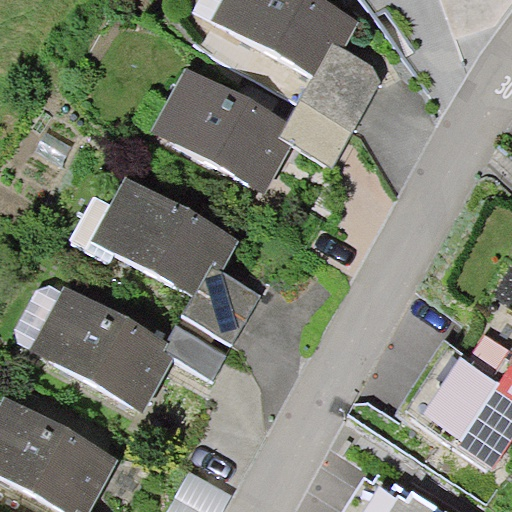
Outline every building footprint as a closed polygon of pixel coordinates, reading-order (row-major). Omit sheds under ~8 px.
[(211,22),(213,19),(222,0),(198,0),(193,12),(211,22)] [(222,0),(213,19),(314,74),(316,75),(335,43),(344,48),(359,22),(327,0),(222,0)] [(511,0),(442,0),(457,41),(496,28),(511,5),(511,0)] [(344,48),(335,43),(316,75),(314,74),(300,99),(355,132),(382,85),(375,67),(344,48)] [(287,121),(186,66),(151,130),(266,192),(293,143),(279,135),(287,121)] [(334,167),(355,132),(300,99),(287,121),(279,135),(293,143),(334,167)] [(239,238),(125,176),(109,205),(90,239),(114,252),(195,296),(214,265),(222,270),(239,238)] [(90,239),(109,205),(95,197),(71,239),(73,241),(72,244),(108,264),(114,252),(90,239)] [(195,296),(185,315),(218,335),(233,344),(264,295),(222,270),(214,265),(195,296)] [(169,341),(64,284),(61,291),(30,349),(145,412),(175,356),(164,349),(169,341)] [(30,349),(61,291),(51,286),(36,291),(16,329),(18,342),(30,349)] [(175,356),(214,379),(228,356),(211,346),(218,335),(185,315),(169,341),(164,349),(175,356)] [(511,356),(508,362),(511,364),(500,383),(496,388),(511,398),(511,356)] [(500,383),(461,357),(422,413),(461,440),(496,388),(500,383)] [(511,438),(511,398),(496,388),(461,440),(458,444),(493,467),(511,438)] [(5,395),(0,405),(0,474),(69,511),(76,511),(78,510),(81,511),(89,511),(120,457),(5,395)] [(222,511),(232,496),(188,472),(175,497),(204,511),(222,511)] [(369,484),(364,480),(341,511),(446,511),(442,509),(441,510),(409,488),(407,491),(393,481),(390,486),(375,475),(369,484)] [(204,511),(175,497),(167,511),(204,511)]
